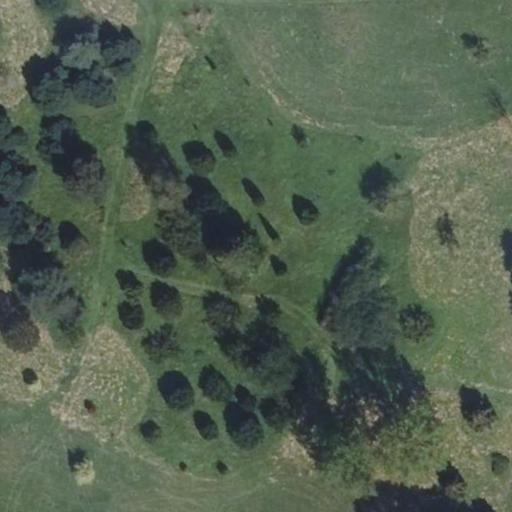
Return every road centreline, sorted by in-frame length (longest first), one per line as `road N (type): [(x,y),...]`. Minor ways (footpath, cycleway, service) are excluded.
road 1 (track): [(0,430),(31,420),(98,358),(165,0)]
road 2 (track): [(115,269),(297,312),(337,353),(405,376),(511,390)]
